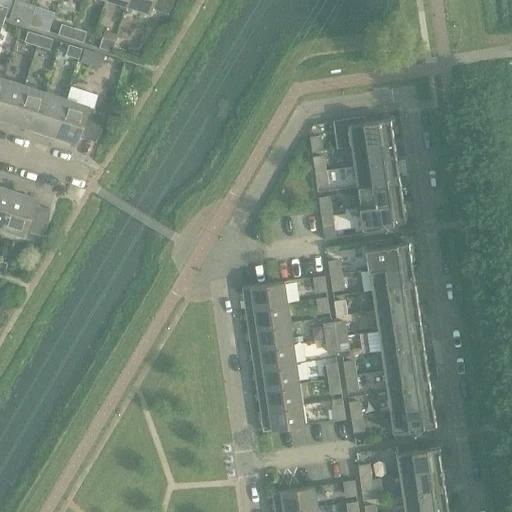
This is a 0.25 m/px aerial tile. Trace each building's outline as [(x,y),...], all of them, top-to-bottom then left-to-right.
[(128,0),(127,5),(149,12),(150,7),(156,9),(156,11),(168,15),(169,14),(168,13),(168,12),(170,9),(172,6),(173,5),(174,1),(174,0),(128,0)] [(16,21),(29,26),(32,15),(20,11),(16,21)] [(32,15),(29,26),(41,30),(45,19),(32,15)] [(58,35),(70,39),(74,28),(61,24),(58,35)] [(74,28),(70,39),(83,43),(86,32),(74,28)] [(25,42),(37,46),(41,36),(28,32),(25,42)] [(41,36),(37,46),(50,50),(53,40),(41,36)] [(102,37),(99,48),(112,52),(115,42),(102,37)] [(82,49),(69,45),(66,55),(78,60),(82,49)] [(98,68),(102,55),(85,50),(81,62),(98,68)] [(3,80),(0,90),(0,117),(13,121),(24,86),(3,80)] [(24,86),(13,121),(33,128),(45,93),(24,86)] [(45,93),(33,128),(54,135),(65,100),(45,93)] [(65,100),(54,135),(77,142),(77,141),(76,140),(78,135),(82,136),(81,138),(96,142),(96,141),(96,140),(97,138),(99,135),(100,133),(101,131),(101,129),(102,126),(103,123),(103,120),(103,117),(104,116),(105,116),(92,112),(92,113),(86,111),(87,106),(65,100)] [(392,119),(350,125),(353,146),(396,140),(392,119)] [(323,138),(311,140),(313,152),(325,151),(323,138)] [(396,140),(353,146),(356,167),(398,160),(396,140)] [(314,160),(316,172),(328,171),(326,158),(314,160)] [(398,160),(356,167),(359,187),(401,180),(398,160)] [(328,171),(316,172),(318,185),(329,183),(328,171)] [(401,180),(359,187),(362,207),(404,201),(401,180)] [(0,187),(0,226),(1,227),(13,192),(0,187)] [(13,192),(1,227),(23,234),(24,230),(30,232),(30,233),(42,237),(43,236),(42,236),(42,235),(44,232),(46,229),(46,227),(48,224),(48,221),(49,218),(49,215),(49,212),(50,211),(51,211),(51,210),(36,205),(35,207),(32,206),(33,200),(35,200),(35,199),(13,192)] [(320,200),(322,213),(333,211),(332,198),(320,200)] [(404,201),(362,207),(366,235),(389,231),(388,225),(408,222),(404,201)] [(333,211),(322,213),(324,225),(335,224),(333,211)] [(393,239),(367,242),(368,249),(371,270),(414,264),(411,243),(394,245),(393,239)] [(341,262),(330,264),(332,276),(343,275),(341,262)] [(414,264),(371,270),(374,290),(417,284),(414,264)] [(343,275),(332,276),(333,289),(345,287),(343,275)] [(325,276),(314,278),(316,290),(327,289),(325,276)] [(243,288),(246,309),(289,303),(286,282),(259,286),(243,288)] [(417,284),(374,290),(377,311),(420,304),(417,284)] [(328,297),(317,299),(319,311),(330,310),(328,297)] [(347,302),(336,304),(337,317),(349,315),(347,302)] [(289,303),(246,309),(249,329),(292,323),(289,303)] [(420,304),(377,311),(380,331),(423,324),(420,304)] [(292,323),(249,329),(252,350),(295,343),(292,323)] [(347,323),(336,325),(338,337),(349,336),(347,323)] [(423,324),(380,331),(383,351),(426,345),(423,324)] [(325,326),(326,339),(338,337),(336,325),(325,326)] [(349,336),(338,337),(339,350),(350,348),(349,336)] [(338,337),(326,339),(328,351),(339,350),(338,337)] [(295,343),(252,350),(255,370),(298,364),(295,343)] [(426,345),(383,351),(386,371),(429,365),(426,345)] [(345,364),(346,377),(358,375),(356,363),(345,364)] [(298,364),(255,370),(258,390),(301,384),(298,364)] [(327,367),(329,379),(340,378),(339,365),(327,367)] [(429,365),(386,371),(389,391),(432,385),(429,365)] [(358,375),(346,377),(348,390),(360,388),(358,375)] [(340,378),(329,379),(331,392),(342,390),(340,378)] [(301,384),(258,390),(261,410),(304,404),(301,384)] [(432,385),(389,391),(392,411),(435,405),(432,385)] [(350,405),(352,417),(364,416),(362,403),(350,405)] [(304,404),(261,410),(264,431),(307,425),(304,404)] [(435,405),(392,411),(395,433),(438,426),(435,405)] [(333,408),(335,421),(346,419),(345,407),(333,408)] [(364,416),(352,417),(354,430),(365,428),(364,416)] [(441,447),(399,454),(398,454),(401,475),(444,468),(441,447)] [(371,466),(360,468),(362,481),(373,479),(371,466)] [(444,468),(401,475),(404,495),(447,489),(444,468)] [(373,479),(362,481),(364,493),(375,491),(373,479)] [(355,480),(344,482),(346,495),(357,493),(355,480)] [(273,493),(276,511),(288,511),(319,507),(316,486),(273,493)] [(447,489),(404,495),(406,511),(428,511),(450,509),(447,489)] [(360,511),(359,502),(347,503),(348,511),(360,511)]
